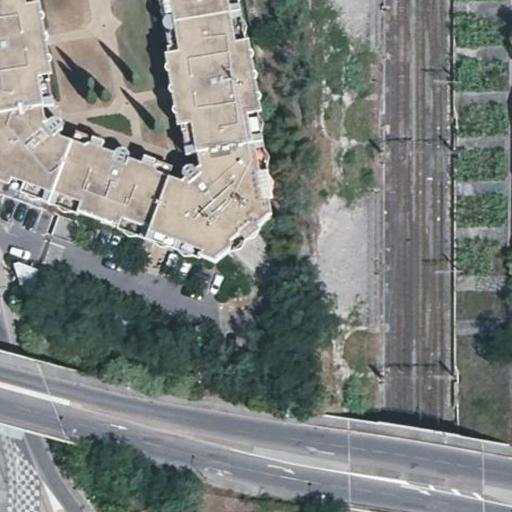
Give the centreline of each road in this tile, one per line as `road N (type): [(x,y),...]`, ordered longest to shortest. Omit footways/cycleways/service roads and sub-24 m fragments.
road 1 (tertiary): [(0,400),(205,458),(500,511)]
road 2 (tertiary): [(331,444),(0,373)]
road 3 (tertiary): [(511,473),(331,444)]
road 4 (tertiary): [(34,441),(0,324)]
